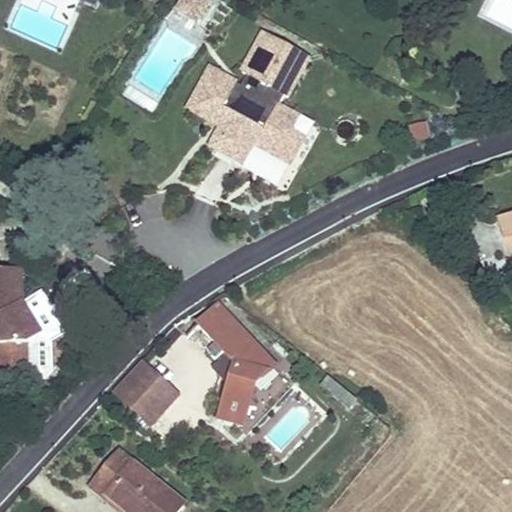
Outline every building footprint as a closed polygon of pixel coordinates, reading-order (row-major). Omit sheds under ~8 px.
[(76,0),(97,9),(100,0),(76,0)] [(197,25),(209,5),(201,0),(184,0),(177,12),(197,25)] [(209,71),(194,97),(200,101),(193,114),(224,132),(213,151),(236,164),(247,144),(288,168),(310,128),(277,109),(283,99),(287,101),(309,61),(264,36),(241,75),(246,78),(240,88),(209,71)] [(200,101),(194,97),(186,111),(193,114),(200,101)] [(406,128),(410,144),(429,140),(425,124),(406,128)] [(511,216),(497,221),(510,259),(511,258),(511,216)] [(23,271),(0,271),(0,381),(43,379),(47,375),(46,340),(33,318),(29,320),(24,311),(24,303),(23,271)] [(33,318),(24,303),(24,311),(29,320),(33,318)] [(215,344),(207,351),(215,360),(223,352),(228,358),(219,366),(218,375),(230,387),(220,419),(243,426),(255,386),(274,369),(218,309),(199,326),(215,344)] [(179,398),(142,364),(114,393),(151,427),(179,398)] [(356,402),(336,385),(329,394),(349,410),(356,402)] [(120,454),(94,485),(127,511),(178,511),(183,506),(120,454)] [(119,511),(127,511),(94,485),(91,489),(119,511)]
